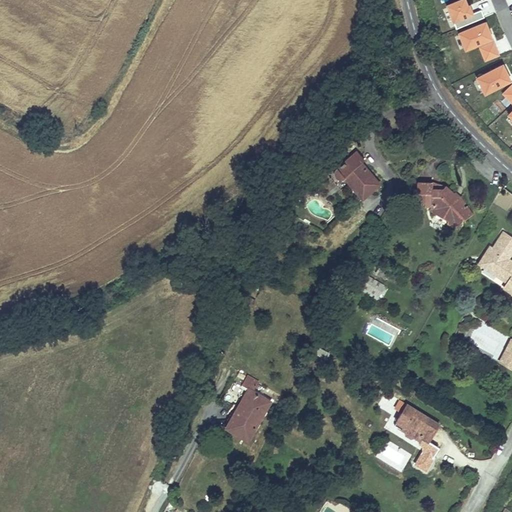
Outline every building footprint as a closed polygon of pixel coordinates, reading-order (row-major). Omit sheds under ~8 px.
[(458,0),(447,5),(456,29),(484,17),(481,10),(472,13),(469,5),(467,6),(464,0),(458,0)] [(465,50),(492,39),(485,22),(458,33),(465,50)] [(485,60),(498,55),(493,42),(480,48),(485,60)] [(485,94),(510,81),(502,65),(477,78),(485,94)] [(511,102),(511,85),(503,93),(511,102)] [(339,179),(343,178),(362,200),(381,184),(362,162),(365,159),(357,149),(350,155),(337,166),(334,169),(333,173),(335,177),(339,179)] [(437,177),(420,176),(420,184),(417,184),(416,197),(431,197),(431,192),(439,192),(439,199),(436,200),(436,204),(454,223),(465,214),(468,217),(476,210),(461,194),(463,192),(452,181),(438,180),(437,177)] [(313,196),(317,193),(310,185),(306,188),(311,194),(313,196)] [(304,201),(311,194),(306,188),(299,195),(304,201)] [(488,258),(490,260),(500,258),(509,264),(505,270),(511,274),(509,281),(511,282),(511,237),(504,232),(497,241),(494,240),(492,244),(494,250),(488,253),(488,256),(488,258)] [(509,264),(500,258),(490,260),(505,270),(509,264)] [(389,273),(379,267),(375,273),(385,279),(389,273)] [(384,287),(368,278),(362,287),(378,296),(384,287)] [(378,296),(362,287),(361,290),(377,299),(378,296)] [(511,369),(511,338),(498,362),(511,369)] [(259,381),(247,375),(241,386),(246,389),(247,387),(251,389),(254,391),(259,381)] [(251,389),(247,387),(246,389),(235,410),(238,412),(251,389)] [(235,410),(224,429),(249,443),(272,401),(254,391),(251,389),(238,412),(235,410)] [(415,432),(417,430),(421,433),(424,430),(428,433),(431,429),(435,431),(443,419),(411,398),(398,418),(409,426),(408,428),(415,432)] [(424,430),(421,433),(430,439),(435,431),(431,429),(428,433),(424,430)]
